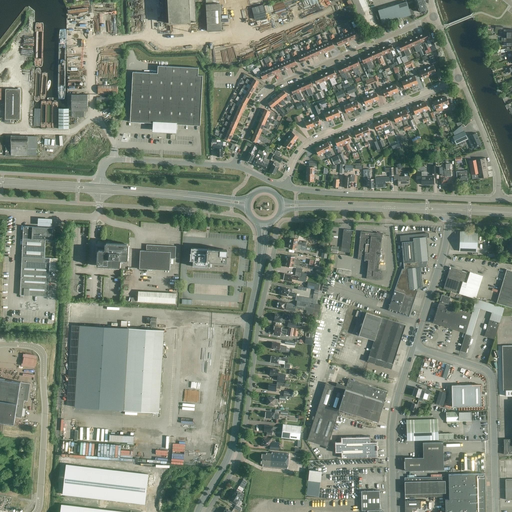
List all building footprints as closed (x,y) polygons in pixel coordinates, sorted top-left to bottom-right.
[(168,0),(169,23),(196,22),(195,0),(168,0)] [(414,0),(418,12),(422,11),(427,9),(424,0),(414,0)] [(275,2),(262,6),(266,18),(279,14),(275,2)] [(409,9),(407,2),(378,10),(382,24),(413,14),(412,8),(409,9)] [(207,4),(207,31),(221,31),(221,4),(207,4)] [(351,29),(352,31),(356,39),(361,36),(358,29),(355,30),(354,28),(351,29)] [(350,41),(356,39),(352,31),(347,34),(350,41)] [(434,43),(429,39),(431,38),(428,31),(423,33),(430,47),(432,51),(437,49),(434,43)] [(430,47),(423,33),(418,35),(421,43),(424,41),(427,48),(430,47)] [(344,44),(349,41),(346,34),(341,37),(344,44)] [(419,52),(421,50),(420,46),(422,45),(421,43),(418,35),(413,38),(419,52)] [(338,46),(344,44),(341,37),(335,39),(338,46)] [(417,52),(419,52),(413,38),(408,40),(411,47),(414,46),(417,52)] [(325,40),(329,50),(335,48),(332,41),(329,42),(327,39),(325,40)] [(324,53),(329,50),(325,40),(323,41),(324,44),(321,45),(324,53)] [(408,48),(411,47),(408,40),(403,42),(409,56),(411,55),(408,48)] [(407,57),(409,56),(403,42),(398,44),(401,52),(404,51),(405,53),(407,57)] [(393,55),(392,51),(394,50),(391,43),(386,45),(392,59),(395,58),(393,55)] [(390,60),(392,59),(386,45),(381,47),(384,55),(387,53),(390,60)] [(318,55),(323,53),(320,46),(315,48),(318,55)] [(380,56),(384,55),(381,47),(376,50),(382,64),(384,63),(382,57),(381,57),(380,56)] [(312,58),(318,55),(315,48),(309,51),(312,58)] [(380,64),(382,64),(376,50),(371,52),(374,59),(378,58),(378,59),(380,64)] [(308,51),(303,54),(306,61),(311,58),(308,51)] [(371,61),(374,59),(371,52),(365,54),(372,68),(374,67),(371,61)] [(301,63),(306,61),(303,54),(297,56),(301,63)] [(372,68),(365,54),(361,57),(364,64),(366,63),(369,69),(371,68),(372,68)] [(292,67),(297,65),(294,58),(288,60),(292,67)] [(359,76),(361,75),(358,66),(360,65),(357,58),(352,60),(358,74),(359,76)] [(286,69),(292,67),(288,60),(283,62),(286,69)] [(358,74),(352,60),(347,63),(350,70),(353,68),(356,75),(357,77),(359,76),(358,74)] [(280,72),(285,70),(282,63),(277,65),(280,72)] [(347,71),(350,70),(347,63),(342,65),(348,79),(350,78),(347,71)] [(274,75),(280,72),(277,65),(271,68),(274,75)] [(346,80),(348,79),(342,65),(337,67),(340,74),(343,73),(346,80)] [(430,75),(436,72),(434,65),(427,68),(430,75)] [(198,68),(168,66),(168,74),(133,72),(130,122),(153,123),(153,128),(177,129),(177,124),(200,126),(203,76),(198,75),(198,68)] [(258,67),(252,71),(257,78),(261,76),(263,80),(268,77),(265,70),(261,72),(258,67)] [(268,69),(267,67),(264,69),(265,70),(268,77),(274,75),(270,68),(268,69)] [(423,78),(430,75),(427,68),(420,71),(423,78)] [(337,84),(334,77),(337,76),(333,69),(329,71),(335,85),(337,84)] [(333,86),(335,85),(329,71),(324,73),(327,80),(330,79),(333,86)] [(325,91),(327,90),(326,88),(327,88),(324,82),(327,80),(324,73),(318,75),(324,89),(325,91)] [(322,90),(324,89),(318,75),(314,78),(317,85),(319,84),(322,90)] [(415,84),(418,83),(415,76),(408,79),(411,86),(412,86),(412,87),(413,87),(415,86),(416,86),(415,84)] [(375,82),(373,77),(366,80),(368,85),(375,82)] [(256,87),(259,81),(254,79),(252,83),(249,81),(250,80),(247,79),(246,82),(251,85),(256,87)] [(314,94),(311,87),(313,86),(310,79),(305,81),(311,95),(314,94)] [(405,89),(411,86),(408,79),(402,82),(405,89)] [(309,96),(311,95),(305,81),(300,84),(303,91),(306,89),(309,96)] [(300,92),(303,91),(300,84),(295,86),(301,100),(303,99),(300,92)] [(392,94),(399,91),(396,84),(389,87),(392,94)] [(252,93),(256,87),(251,85),(249,89),(246,87),(246,86),(244,85),(242,88),(247,91),(248,90),(252,93)] [(98,94),(118,94),(118,86),(98,86),(98,94)] [(299,101),(301,100),(295,86),(290,88),(293,95),(296,94),(299,101)] [(385,97),(392,94),(389,87),(382,90),(385,97)] [(242,88),(239,94),(244,97),(244,96),(249,99),(252,93),(248,90),(247,91),(242,88)] [(21,89),(6,89),(5,119),(20,119),(21,89)] [(341,96),(345,94),(343,90),(335,94),(338,99),(341,97),(341,96)] [(282,99),(283,99),(286,96),(288,99),(287,100),(289,102),(292,99),(288,94),(287,95),(284,91),(279,95),(282,99)] [(377,102),(376,100),(379,99),(376,92),(370,95),(373,102),(374,103),(377,102)] [(89,95),(72,95),(72,106),(72,117),(85,118),(85,112),(88,112),(88,107),(89,106),(89,95)] [(286,103),(283,99),(282,99),(279,95),(273,99),(277,104),(278,103),(281,101),(283,103),(282,104),(284,106),(286,103)] [(366,105),(373,102),(370,95),(363,98),(366,105)] [(246,105),(249,99),(244,96),(244,97),(242,100),(239,99),(240,98),(238,96),(236,100),(241,103),(241,102),(246,105)] [(350,103),(353,110),(360,107),(357,100),(356,101),(354,97),(349,99),(351,103),(350,103)] [(440,99),(442,106),(449,104),(446,97),(440,99)] [(281,107),(278,103),(277,104),(273,99),(268,103),(272,108),(275,105),(278,107),(277,108),(278,110),(281,107)] [(316,102),(319,109),(323,108),(322,105),(326,103),(324,99),(316,102)] [(444,109),(442,106),(440,99),(433,102),(436,109),(437,112),(444,109)] [(243,111),(246,105),(241,102),(241,103),(239,107),(236,105),(236,104),(234,103),(233,107),(235,108),(238,109),(243,111)] [(422,112),(428,109),(426,102),(419,104),(422,112)] [(350,111),(353,110),(350,103),(343,106),(346,113),(347,112),(348,114),(351,113),(351,112),(350,111)] [(415,114),(422,112),(419,104),(412,107),(415,114)] [(241,117),(243,111),(238,109),(235,108),(233,110),(232,109),(230,113),(231,113),(235,115),(236,114),(241,117)] [(334,118),(340,115),(337,108),(331,111),(334,118)] [(267,118),(268,117),(269,113),(272,115),(272,116),(274,117),(276,113),(270,111),(265,109),(262,115),(267,118)] [(402,119),(409,117),(406,110),(399,112),(402,119)] [(334,118),(331,111),(324,113),(327,121),(328,120),(328,122),(329,122),(331,121),(331,120),(331,119),(334,118)] [(396,122),(402,119),(399,112),(393,115),(396,122)] [(238,123),(241,117),(236,114),(235,115),(231,113),(230,116),(229,115),(227,119),(233,121),(238,123)] [(315,117),(314,114),(310,116),(311,119),(314,126),(321,123),(318,116),(315,117)] [(260,122),(265,124),(265,123),(269,125),(270,122),(272,123),(273,119),(268,117),(267,118),(262,115),(260,122)] [(390,124),(387,118),(380,120),(384,130),(384,131),(389,129),(390,132),(393,130),(391,124),(390,124)] [(308,129),(314,126),(311,119),(305,122),(308,129)] [(384,130),(383,127),(380,120),(373,123),(376,130),(380,129),(381,132),(384,130)] [(235,129),(238,123),(233,121),(231,125),(228,123),(228,122),(226,121),(225,125),(230,127),(235,129)] [(270,125),(269,125),(265,123),(265,124),(260,122),(257,128),(262,130),(262,129),(264,126),(267,127),(267,128),(269,129),(270,125)] [(223,128),(222,128),(222,127),(219,126),(218,129),(227,133),(233,135),(235,129),(230,127),(228,131),(225,129),(226,128),(224,128),(223,128)] [(364,135),(370,133),(367,126),(361,128),(364,135)] [(262,130),(257,128),(254,134),(259,136),(260,135),(261,132),(264,133),(264,134),(270,137),(271,134),(270,133),(267,132),(268,132),(262,129),(262,130)] [(356,138),(364,135),(361,128),(354,131),(356,138)] [(451,139),(451,140),(452,143),(453,143),(456,142),(457,144),(468,139),(464,131),(455,136),(453,136),(454,137),(451,139)] [(230,141),(233,135),(227,133),(226,137),(223,136),(223,135),(221,134),(219,137),(225,140),(225,139),(230,141)] [(294,143),(298,137),(292,133),(288,138),(294,143)] [(469,141),(473,149),(482,145),(476,133),(470,136),(468,137),(469,140),(469,141)] [(259,136),(254,134),(252,140),(257,142),(259,138),(262,139),(261,140),(266,142),(268,139),(260,135),(259,136)] [(344,143),(351,141),(348,134),(341,136),(344,143)] [(37,136),(6,136),(6,156),(12,156),(12,155),(28,155),(37,155),(37,136)] [(334,139),(337,146),(344,143),(341,136),(334,139)] [(292,149),(293,147),(293,146),(292,145),(294,143),(288,138),(283,144),(290,149),(290,148),(291,149),(292,149)] [(331,149),(328,142),(321,145),(325,152),(327,155),(331,153),(330,150),(331,149)] [(217,157),(223,157),(223,146),(218,145),(218,143),(213,143),(213,150),(217,150),(217,157)] [(258,146),(252,144),(251,147),(252,147),(245,160),(251,163),(255,155),(253,154),(255,149),(256,150),(258,146)] [(319,155),(325,152),(321,145),(315,149),(319,155)] [(265,170),(268,164),(266,163),(267,161),(266,161),(268,155),(266,154),(265,157),(260,167),(265,170)] [(260,167),(265,157),(263,156),(262,159),(261,158),(260,160),(258,159),(255,165),(260,167)] [(340,162),(338,156),(332,158),(334,165),(340,162)] [(488,171),(486,158),(469,161),(471,175),(480,173),(481,178),(487,177),(486,171),(488,171)] [(270,172),(275,175),(280,164),(275,162),(270,172)] [(441,173),(441,175),(441,184),(447,183),(446,169),(444,169),(444,170),(443,170),(442,167),(439,167),(439,165),(436,165),(436,166),(437,173),(441,173)] [(374,180),(371,180),(370,169),(363,170),(364,177),(367,176),(368,188),(375,188),(374,180)] [(421,176),(421,171),(416,171),(416,180),(422,180),(422,185),(434,184),(434,175),(421,176)] [(468,182),(467,171),(456,171),(457,179),(460,178),(460,183),(468,182)] [(355,176),(352,175),(351,177),(346,177),(344,188),(350,189),(351,181),(355,182),(355,176)] [(409,176),(400,177),(400,175),(394,176),(394,182),(398,182),(398,186),(403,186),(403,185),(410,184),(409,176)] [(375,178),(376,187),(386,187),(386,182),(389,182),(389,177),(375,178)] [(52,219),(38,219),(38,226),(51,227),(52,219)] [(46,240),(47,228),(24,226),(20,295),(48,296),(50,270),(55,271),(56,259),(45,258),(46,240)] [(341,252),(349,253),(352,230),(344,230),(343,236),(342,248),(341,252)] [(383,280),(382,270),(378,271),(382,234),(361,231),(358,259),(368,260),(366,279),(378,280),(383,280)] [(477,232),(469,231),(467,231),(467,232),(461,231),(461,243),(460,243),(460,251),(477,252),(477,232)] [(423,288),(421,267),(427,267),(428,261),(426,237),(429,237),(428,233),(400,236),(401,242),(402,242),(405,269),(402,269),(395,290),(418,288),(423,288)] [(120,259),(127,260),(128,245),(106,244),(106,251),(99,251),(98,265),(120,266),(120,259)] [(171,258),(176,259),(176,246),(147,245),(146,251),(140,250),(139,269),(170,270),(171,258)] [(227,250),(191,248),(190,266),(208,267),(208,262),(226,263),(227,250)] [(468,271),(467,272),(451,267),(444,289),(476,299),(483,276),(468,271)] [(497,303),(511,307),(511,271),(507,270),(497,303)] [(307,274),(302,273),(296,272),(295,276),(285,274),(284,276),(283,278),(284,279),(283,280),(292,282),(292,279),(306,282),(307,274)] [(288,295),(295,296),(296,292),(292,292),(292,289),(282,287),(282,288),(281,290),(281,291),(280,295),(288,296),(288,295)] [(418,288),(395,290),(395,291),(388,309),(388,310),(409,317),(418,288)] [(317,299),(320,300),(322,291),(314,289),(313,299),(296,296),(296,300),(317,304),(317,299)] [(176,293),(138,291),(138,301),(175,303),(176,293)] [(440,301),(439,304),(449,307),(450,304),(448,303),(450,297),(442,294),(440,301)] [(497,331),(504,308),(476,299),(474,307),(472,314),(469,322),(466,334),(460,351),(466,353),(471,339),(470,339),(471,335),(480,309),(492,312),(487,327),(485,336),(495,340),(497,331)] [(320,305),(315,304),(297,301),(296,304),(287,303),(286,307),(285,307),(286,302),(278,301),(278,302),(278,303),(278,304),(277,308),(284,310),(284,309),(285,309),(285,310),(295,311),(296,308),(297,308),(307,310),(306,313),(313,315),(312,317),(318,318),(319,313),(320,305)] [(449,307),(439,304),(433,323),(466,333),(469,322),(472,314),(470,314),(460,310),(449,307)] [(382,317),(367,312),(359,335),(375,340),(370,356),(369,356),(368,361),(368,362),(368,361),(391,369),(393,364),(405,325),(382,317)] [(289,320),(290,315),(283,314),(283,317),(280,316),(280,315),(275,314),(274,321),(285,323),(285,320),(289,320)] [(159,412),(164,330),(80,325),(75,407),(159,412)] [(288,329),(282,328),(274,327),(274,328),(273,330),(274,330),(273,335),(280,336),(281,333),(282,334),(293,336),(293,335),(297,336),(298,329),(289,327),(288,329)] [(286,353),(287,346),(280,346),(280,343),(272,342),(272,349),(280,349),(280,350),(282,351),(282,352),(286,353)] [(511,454),(511,453),(511,345),(502,346),(503,390),(506,390),(506,396),(511,396),(511,442),(511,439),(504,439),(504,444),(504,449),(504,454),(511,454)] [(285,382),(285,381),(286,375),(278,374),(279,370),(271,369),(270,372),(269,374),(270,374),(270,375),(274,376),(274,377),(277,377),(277,381),(285,382)] [(0,419),(15,422),(15,417),(22,418),(24,401),(28,401),(31,384),(0,378),(0,419)] [(388,391),(368,385),(349,379),(346,386),(337,383),(336,386),(326,383),(307,440),(327,447),(340,409),(378,421),(388,391)] [(285,386),(285,383),(277,382),(277,385),(269,384),(269,385),(268,386),(268,387),(268,390),(276,391),(276,388),(280,388),(281,385),(285,386)] [(473,385),(452,385),(453,407),(482,406),(481,390),(481,385),(473,385)] [(421,389),(415,387),(413,395),(419,397),(418,399),(422,400),(422,398),(423,398),(425,393),(428,394),(430,390),(422,388),(421,389)] [(426,408),(427,404),(419,401),(417,404),(413,403),(410,410),(417,412),(419,406),(426,408)] [(459,423),(459,420),(471,420),(471,412),(447,413),(447,421),(447,424),(459,423)] [(453,434),(438,434),(437,423),(437,419),(428,420),(413,420),(408,420),(408,424),(407,424),(408,440),(453,439),(453,434)] [(64,420),(64,436),(76,436),(76,420),(64,420)] [(300,440),(302,426),(284,424),(283,428),(265,426),(264,432),(267,432),(267,435),(272,435),(273,430),(283,431),(282,438),(300,440)] [(127,444),(134,444),(134,436),(110,434),(109,441),(127,442),(127,444)] [(370,439),(370,437),(341,437),(341,442),(335,442),(336,453),(342,452),(342,458),(378,457),(377,450),(378,449),(378,447),(377,446),(377,442),(374,442),(374,440),(372,439),(370,439)] [(279,451),(279,443),(271,442),(271,439),(263,438),(263,446),(270,447),(270,450),(279,451)] [(444,470),(443,442),(423,442),(423,453),(421,453),(419,455),(419,457),(405,458),(405,471),(444,470)] [(263,466),(287,469),(289,454),(272,452),(272,454),(266,453),(266,454),(262,454),(261,464),(263,464),(263,466)] [(67,465),(63,495),(145,504),(148,474),(67,465)] [(319,496),(321,482),(322,471),(310,470),(307,495),(319,496)] [(485,511),(485,474),(449,474),(449,499),(445,500),(445,511),(485,511)] [(405,481),(405,498),(446,497),(445,477),(405,478),(405,481)] [(248,482),(243,479),(239,486),(245,489),(246,488),(245,487),(248,482)] [(241,501),(244,496),(244,495),(237,490),(233,496),(239,500),(241,501)] [(380,510),(380,491),(361,491),(362,510),(368,510),(367,511),(382,511),(382,510),(380,510)] [(241,501),(239,500),(233,496),(230,501),(236,505),(234,508),(240,511),(241,508),(238,506),(241,502),(241,501)] [(420,507),(420,500),(405,500),(405,511),(412,511),(412,507),(420,507)]
